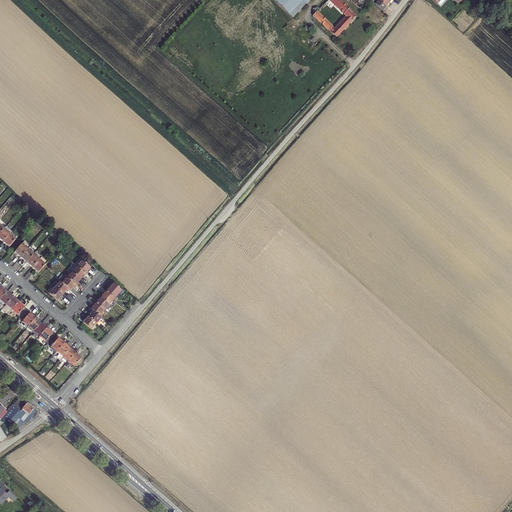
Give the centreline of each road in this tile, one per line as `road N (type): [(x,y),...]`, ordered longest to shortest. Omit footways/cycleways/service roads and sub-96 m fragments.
road 1 (unclassified): [(405,0),(101,353)]
road 2 (primary): [(48,411),(170,511)]
road 3 (primary): [(170,511),(53,406)]
